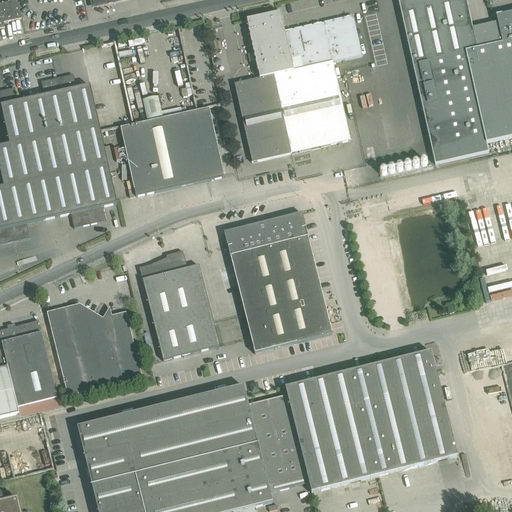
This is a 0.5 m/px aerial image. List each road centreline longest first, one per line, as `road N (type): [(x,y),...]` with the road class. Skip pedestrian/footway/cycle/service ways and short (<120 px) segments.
road 1 (unclassified): [(0,297),(176,216),(308,188),(325,197),(363,350)]
road 2 (unknown): [(129,238),(159,355),(169,360),(231,344),(196,211)]
road 3 (unclassified): [(0,54),(234,0)]
road 4 (unknown): [(216,3),(245,167)]
road 5 (unknown): [(325,197),(486,163)]
road 6 (unknown): [(381,511),(511,485)]
